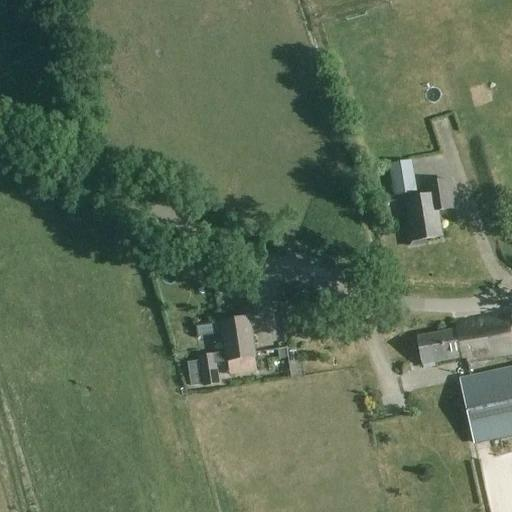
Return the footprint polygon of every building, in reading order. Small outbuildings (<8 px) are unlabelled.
[(394,196),(417,193),(412,161),(389,164),(394,196)] [(442,237),(438,212),(453,209),(449,181),(426,184),(428,196),(406,199),(411,228),(407,229),(410,247),(426,244),(425,240),(442,237)] [(511,353),(511,314),(478,321),(479,324),(474,325),(473,322),(456,326),(457,331),(418,338),(423,365),(467,357),(468,362),(511,353)] [(226,363),(256,358),(250,318),(220,322),(226,363)] [(219,385),(214,354),(198,357),(203,388),(219,385)] [(511,369),(457,381),(473,446),(511,436),(511,369)]
